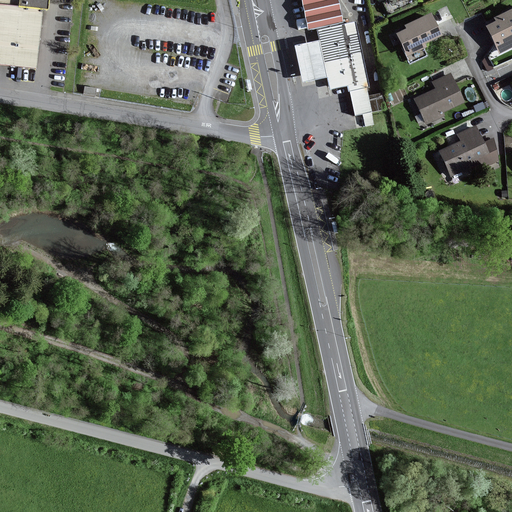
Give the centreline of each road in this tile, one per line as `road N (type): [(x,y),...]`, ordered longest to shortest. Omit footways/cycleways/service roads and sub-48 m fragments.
road 1 (residential): [(282,135),(0,93)]
road 2 (primary): [(282,135),(348,407)]
road 3 (unclassified): [(0,407),(202,460)]
road 4 (track): [(357,456),(335,459),(172,384)]
road 5 (residential): [(511,447),(348,407)]
road 6 (unclassified): [(202,460),(311,486),(363,482)]
road 7 (primary): [(255,0),(282,135)]
